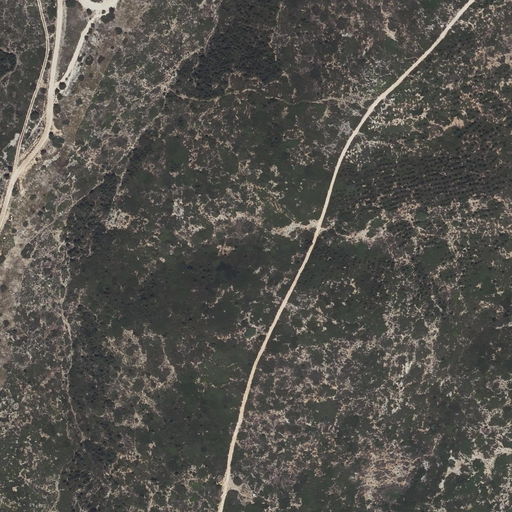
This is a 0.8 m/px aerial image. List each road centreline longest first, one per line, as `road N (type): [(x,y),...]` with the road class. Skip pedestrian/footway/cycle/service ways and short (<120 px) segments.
road 1 (track): [(472,0),(345,148),(309,255),(250,382),(220,511)]
road 2 (track): [(0,219),(14,175),(48,127),(51,92)]
